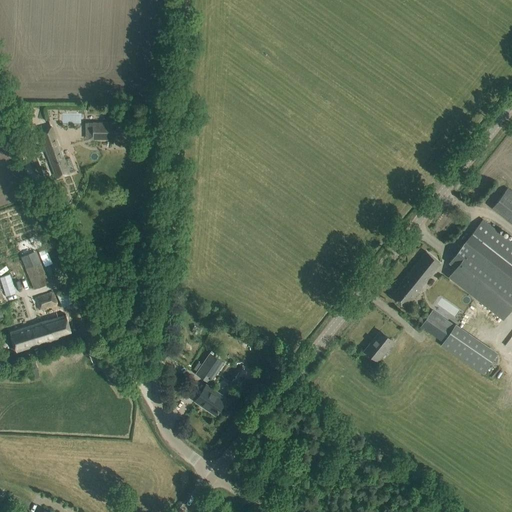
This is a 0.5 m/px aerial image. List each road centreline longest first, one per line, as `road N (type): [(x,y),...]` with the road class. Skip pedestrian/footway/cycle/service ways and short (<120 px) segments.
road 1 (tertiary): [(215,476),(511,113)]
road 2 (tertiary): [(152,403),(189,0)]
road 3 (unclassified): [(32,156),(119,356),(152,403)]
